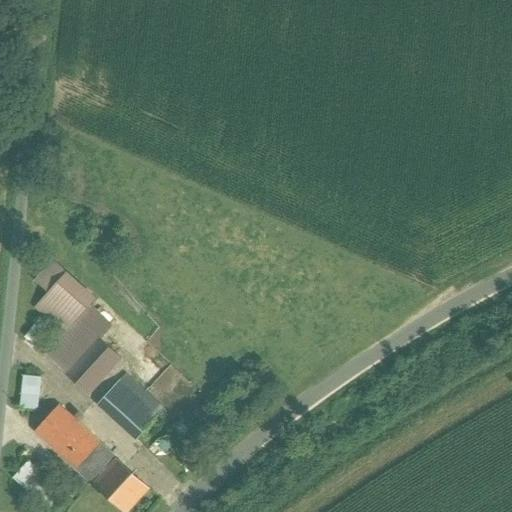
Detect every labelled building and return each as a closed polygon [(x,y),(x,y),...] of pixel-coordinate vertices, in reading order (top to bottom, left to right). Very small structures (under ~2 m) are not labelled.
[(95,301),(54,264),(37,283),(51,293),(39,308),(66,332),(95,301)] [(48,357),(90,395),(123,359),(102,339),(114,327),(93,308),(48,357)] [(43,319),(28,338),(44,350),(49,344),(42,339),(52,326),(43,319)] [(101,403),(139,440),(165,410),(128,375),(101,403)] [(42,379),(26,378),(23,406),(39,408),(42,379)] [(78,469),(96,485),(120,460),(61,406),(38,432),(78,469)] [(128,511),(151,488),(120,460),(96,485),(124,511),(128,511)] [(57,488),(30,463),(16,478),(43,503),(57,488)]
